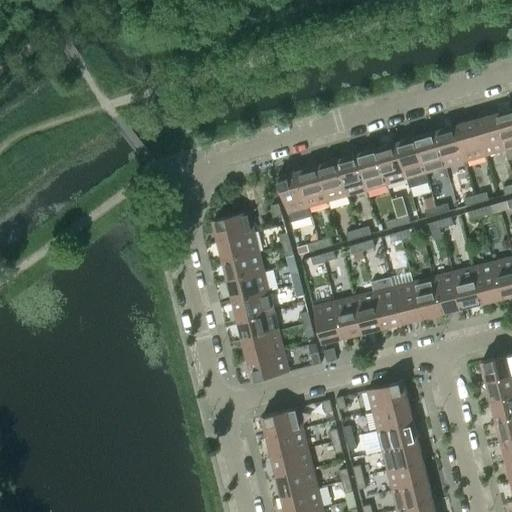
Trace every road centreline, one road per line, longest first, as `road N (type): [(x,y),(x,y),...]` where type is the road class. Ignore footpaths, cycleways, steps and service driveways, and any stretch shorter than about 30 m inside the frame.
road 1 (residential): [(220,408),(177,241),(186,190),(223,160),(264,144),(511,73)]
road 2 (residential): [(220,408),(437,351)]
road 3 (residential): [(477,511),(437,351)]
